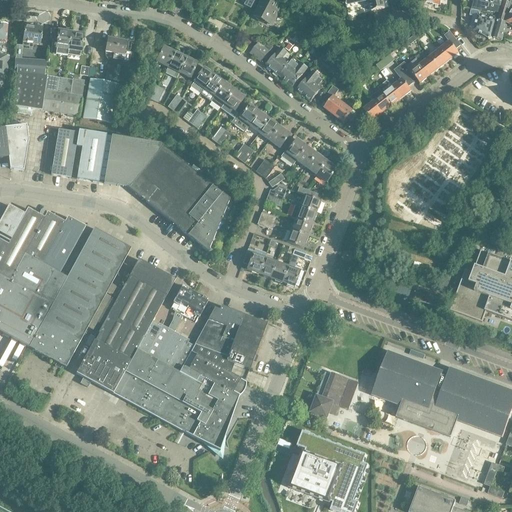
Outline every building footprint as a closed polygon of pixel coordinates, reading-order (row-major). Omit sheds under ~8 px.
[(278,12),(274,10),(278,3),(272,0),(261,0),(253,16),(271,25),(278,12)] [(344,0),(368,0),(372,12),(384,10),(382,0),(344,0)] [(481,0),(481,1),(475,0),(474,0),(472,10),(474,10),(479,12),(484,13),(485,9),(488,10),(490,0),(481,0)] [(501,0),(490,0),(488,10),(487,12),(494,13),(494,12),(498,12),(501,0)] [(504,0),(499,17),(506,19),(511,0),(504,0)] [(482,35),(485,18),(478,16),(479,12),(474,10),(470,27),(474,30),(474,31),(482,35)] [(486,17),(485,18),(482,35),(488,39),(492,37),(496,20),(489,19),(490,18),(486,17)] [(505,28),(504,28),(506,23),(498,21),(493,38),(502,40),(505,28)] [(0,55),(0,42),(5,43),(7,25),(0,24),(0,96),(6,97),(9,57),(0,55)] [(21,43),(39,45),(41,28),(24,26),(21,43)] [(58,30),(55,48),(56,48),(56,54),(66,55),(67,50),(70,33),(58,30)] [(417,40),(424,35),(421,31),(413,36),(417,40)] [(440,50),(449,61),(459,54),(455,50),(460,46),(449,32),(444,36),(449,42),(440,50)] [(67,50),(66,55),(79,57),(80,52),(83,35),(70,33),(67,50)] [(417,40),(413,36),(407,41),(410,46),(417,40)] [(89,80),(82,118),(111,123),(118,81),(124,82),(130,53),(124,52),(126,42),(107,39),(104,53),(105,53),(105,55),(106,58),(107,59),(108,60),(104,82),(93,81),(89,80)] [(259,43),(250,54),(261,63),(273,48),(267,43),(264,47),(259,43)] [(22,46),(15,45),(13,74),(16,74),(44,76),(45,61),(20,59),(22,46)] [(168,68),(175,52),(163,47),(156,62),(168,68)] [(266,67),(272,72),(287,53),(280,48),(266,67)] [(320,59),(318,61),(323,65),(326,62),(328,64),(332,58),(332,52),(330,50),(326,56),(324,54),(320,59)] [(439,69),(449,61),(440,50),(430,57),(439,69)] [(175,52),(168,68),(165,73),(176,78),(179,73),(186,58),(175,52)] [(290,56),(287,53),(272,72),(279,77),(289,64),(286,62),(290,56)] [(420,65),(430,77),(439,69),(430,57),(420,65)] [(197,63),(186,58),(179,73),(190,78),(197,63)] [(334,60),(328,67),(337,75),(343,69),(334,60)] [(417,60),(407,67),(404,63),(399,67),(412,84),(417,80),(420,85),(430,77),(420,65),(417,60)] [(133,71),(142,73),(144,63),(135,61),(133,71)] [(292,67),(289,64),(279,77),(286,82),(300,64),(297,61),(292,67)] [(381,62),(376,66),(380,72),(385,68),(381,62)] [(307,69),(300,64),(286,82),(293,87),(307,69)] [(392,87),(401,99),(411,92),(408,87),(412,84),(399,67),(394,71),(401,80),(392,87)] [(189,87),(200,95),(214,75),(204,68),(189,87)] [(372,68),(365,74),(369,78),(376,72),(372,68)] [(304,96),(319,77),(312,71),(297,91),(304,96)] [(72,80),(58,78),(44,76),(16,74),(11,106),(78,116),(83,81),(72,79),(72,80)] [(369,78),(365,74),(359,79),(362,84),(369,78)] [(200,95),(210,102),(224,83),(214,75),(200,95)] [(323,79),(319,77),(304,96),(311,102),(321,89),(317,86),(323,79)] [(224,83),(210,102),(220,109),(224,104),(234,90),(224,83)] [(151,101),(158,87),(153,85),(146,98),(151,101)] [(158,87),(151,101),(157,103),(164,90),(158,87)] [(324,108),(334,116),(343,104),(334,97),(339,91),(334,87),(323,101),(327,104),(324,108)] [(392,107),(401,99),(392,87),(382,95),(392,107)] [(244,98),(234,90),(224,104),(234,112),(244,98)] [(167,108),(173,112),(181,99),(176,95),(167,108)] [(373,103),(382,114),(392,107),(382,95),(373,103)] [(181,99),(173,112),(177,115),(186,103),(181,99)] [(358,110),(357,127),(369,118),(373,122),(382,114),(373,103),(364,110),(362,107),(358,110)] [(347,119),(357,127),(358,110),(357,111),(354,109),(353,111),(343,104),(334,116),(344,123),(347,119)] [(249,126),(259,112),(248,105),(239,117),(236,115),(230,123),(243,133),(249,126)] [(12,107),(11,113),(31,116),(32,110),(12,107)] [(187,122),(192,126),(201,114),(196,110),(187,122)] [(259,134),(269,120),(259,112),(249,126),(259,134)] [(201,114),(192,126),(197,130),(206,117),(201,114)] [(269,141),(279,127),(269,120),(259,134),(269,141)] [(4,128),(8,158),(9,169),(10,169),(24,171),(27,142),(28,142),(26,125),(4,128)] [(211,140),(216,143),(225,131),(220,127),(211,140)] [(289,134),(279,127),(269,141),(279,148),(289,134)] [(51,175),(61,177),(70,178),(75,148),(78,133),(58,130),(52,164),(51,175)] [(225,131),(216,143),(221,147),(230,135),(225,131)] [(106,138),(78,133),(76,148),(75,148),(81,149),(80,156),(76,179),(98,183),(106,138)] [(229,201),(159,144),(111,136),(103,184),(128,188),(207,252),(229,201)] [(296,161),(306,147),(296,139),(286,153),(284,152),(280,157),(292,166),(296,161)] [(234,157),(239,160),(248,148),(243,145),(234,157)] [(306,147),(296,161),(306,168),(316,154),(306,147)] [(248,148),(239,160),(244,164),(253,152),(248,148)] [(326,161),(316,154),(306,168),(316,175),(326,161)] [(255,172),(260,176),(269,164),(264,160),(255,172)] [(336,169),(326,161),(316,175),(326,183),(336,169)] [(269,164),(260,176),(265,180),(274,167),(269,164)] [(280,174),(268,183),(272,188),(284,180),(280,174)] [(286,190),(278,186),(271,191),(270,190),(268,195),(282,200),(284,196),(286,190)] [(299,207),(315,213),(320,201),(316,199),(318,194),(299,187),(297,192),(304,195),(299,207)] [(282,200),(268,195),(265,202),(279,207),(282,200)] [(9,206),(0,222),(0,241),(1,242),(9,247),(26,216),(25,215),(9,206)] [(311,225),(315,213),(299,207),(295,219),(311,225)] [(44,219),(28,210),(25,215),(26,216),(9,247),(1,242),(0,243),(0,276),(10,282),(24,255),(44,219)] [(261,213),(259,219),(273,224),(275,219),(261,213)] [(42,265),(65,224),(64,223),(47,214),(44,219),(24,255),(10,282),(40,298),(54,273),(54,272),(42,265)] [(54,272),(54,273),(59,275),(85,228),(67,218),(64,223),(65,224),(42,265),(54,272)] [(455,218),(452,223),(458,226),(461,222),(455,218)] [(273,224),(259,219),(257,225),(271,230),(273,224)] [(290,230),(307,236),(311,225),(295,219),(290,230)] [(52,305),(28,349),(66,369),(130,249),(93,229),(52,305)] [(302,249),(307,236),(290,230),(286,243),(302,249)] [(246,270),(258,274),(264,258),(252,253),(253,251),(247,249),(242,263),(248,265),(246,270)] [(306,254),(294,249),(291,255),(304,260),(306,254)] [(385,271),(394,272),(396,252),(386,251),(385,271)] [(511,262),(480,251),(472,273),(465,270),(450,311),(482,322),(485,312),(511,321),(511,262)] [(270,279),(276,262),(264,258),(258,274),(270,279)] [(136,351),(151,323),(175,280),(138,260),(129,277),(130,277),(126,284),(125,284),(76,374),(113,394),(136,351)] [(287,266),(276,262),(270,279),(281,283),(287,266)] [(414,262),(410,275),(415,277),(420,264),(414,262)] [(287,266),(281,283),(293,287),(299,271),(287,266)] [(40,298),(10,282),(0,276),(0,333),(2,334),(28,349),(52,305),(40,298)] [(390,277),(386,288),(409,296),(413,285),(390,277)] [(182,317),(195,294),(182,287),(172,304),(175,306),(172,311),(182,317)] [(419,288),(415,299),(441,309),(445,298),(419,288)] [(208,301),(195,294),(182,317),(192,322),(195,317),(199,319),(208,301)] [(226,361),(243,316),(220,307),(219,311),(214,309),(193,347),(190,352),(229,374),(233,364),(226,361)] [(174,314),(172,321),(178,325),(182,318),(174,314)] [(266,324),(243,316),(226,361),(233,364),(249,370),(266,324)] [(157,362),(173,333),(159,325),(158,327),(151,323),(136,351),(157,362)] [(179,374),(190,352),(193,347),(187,343),(188,341),(173,333),(157,362),(179,374)] [(229,374),(190,352),(179,374),(157,362),(136,351),(113,394),(118,397),(189,436),(219,453),(239,397),(239,396),(240,395),(241,395),(242,394),(243,393),(243,392),(244,390),(244,389),(245,388),(245,387),(245,386),(245,385),(245,384),(245,383),(244,382),(229,374)] [(388,353),(372,396),(401,407),(397,419),(451,439),(458,421),(461,422),(461,423),(502,438),(511,412),(511,392),(450,369),(446,378),(442,376),(443,373),(388,353)] [(316,396),(310,413),(327,419),(329,413),(335,415),(339,406),(348,409),(358,384),(331,374),(322,398),(316,396)] [(289,413),(287,418),(295,421),(297,416),(289,413)] [(303,452),(289,489),(318,500),(325,502),(330,504),(331,503),(333,504),(330,511),(333,511),(355,511),(359,504),(354,502),(364,477),(368,466),(363,464),(366,456),(357,452),(356,453),(315,438),(316,437),(303,432),(297,447),(306,450),(305,453),(303,452)] [(277,445),(285,448),(287,442),(279,439),(277,445)] [(492,464),(484,485),(490,487),(491,488),(497,472),(499,466),(498,466),(492,464)] [(499,466),(497,472),(502,474),(505,468),(499,466)] [(465,511),(454,507),(456,502),(419,488),(409,511),(465,511)] [(490,488),(488,494),(502,499),(504,493),(491,488),(490,488)] [(461,498),(459,504),(466,507),(469,501),(461,498)]
